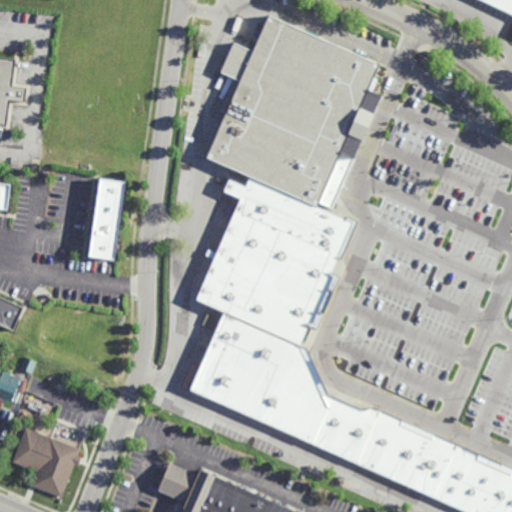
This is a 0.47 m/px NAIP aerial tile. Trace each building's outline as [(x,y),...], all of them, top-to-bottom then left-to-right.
[(511,16),(478,0),(511,0),(511,16)] [(253,178),(207,158),(240,84),(219,75),(232,45),(249,53),(265,17),(380,67),(370,90),(380,95),(351,161),(342,157),(320,207),(253,178)] [(0,58),(17,61),(13,87),(30,90),(28,106),(12,104),(9,129),(0,127),(0,58)] [(237,214),(242,203),(223,195),(230,181),(248,189),(253,178),(320,207),(357,223),(341,259),(237,214)] [(114,261),(89,258),(101,179),(126,183),(114,261)] [(8,210),(0,208),(0,184),(11,186),(8,210)] [(341,259),(302,348),(225,314),(198,302),(237,214),(341,259)] [(13,331),(0,324),(0,294),(24,306),(13,331)] [(464,511),(511,511),(511,470),(373,409),(362,413),(326,397),(302,348),(225,314),(190,392),(464,511)] [(36,361),(31,374),(20,369),(24,361),(21,359),(22,357),(24,358),(24,356),(36,361)] [(12,401),(7,400),(6,404),(0,402),(1,398),(0,397),(0,377),(2,371),(21,378),(12,401)] [(64,385),(51,380),(55,371),(68,376),(64,385)] [(42,414),(24,407),(32,385),(50,392),(42,414)] [(80,449),(25,429),(13,463),(36,471),(30,486),(63,498),(80,449)] [(199,475),(201,469),(299,511),(177,511),(173,510),(175,505),(184,508),(187,503),(158,490),(170,462),(199,475)]
